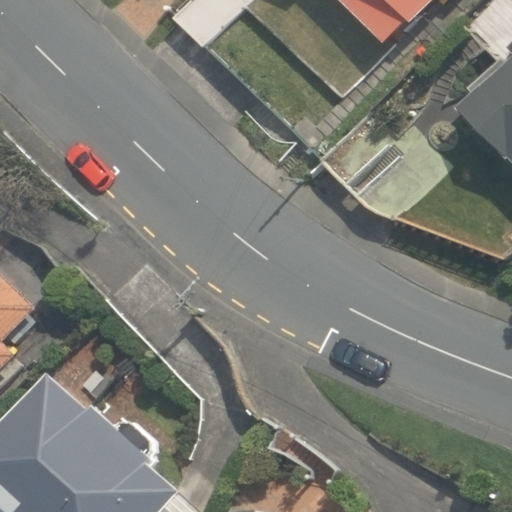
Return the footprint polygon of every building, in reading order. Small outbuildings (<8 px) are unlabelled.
[(256,0),(201,0),(175,29),(205,56),(256,0)] [(457,0),(332,0),(395,63),(457,0)] [(511,70),(466,127),(511,164),(511,70)] [(383,103),(325,169),(395,230),(452,164),(383,103)] [(0,391),(26,360),(16,352),(47,314),(0,274),(0,391)] [(182,511),(197,494),(70,391),(0,477),(0,511),(182,511)]
